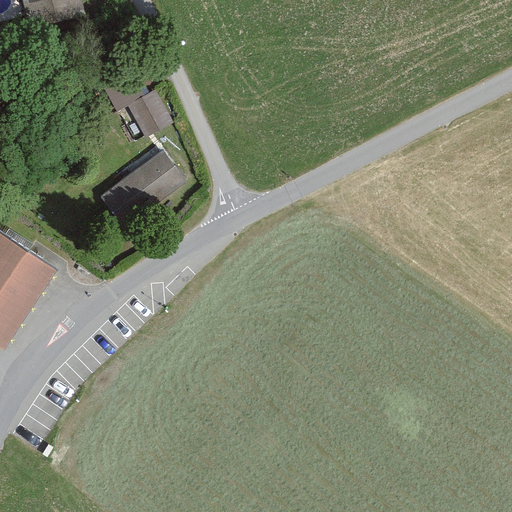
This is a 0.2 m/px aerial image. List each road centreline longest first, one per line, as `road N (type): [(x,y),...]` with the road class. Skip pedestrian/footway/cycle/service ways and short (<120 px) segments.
road 1 (unclassified): [(0,427),(44,353),(109,298),(242,222)]
road 2 (unclassified): [(242,222),(511,80)]
road 3 (residential): [(242,222),(135,0)]
